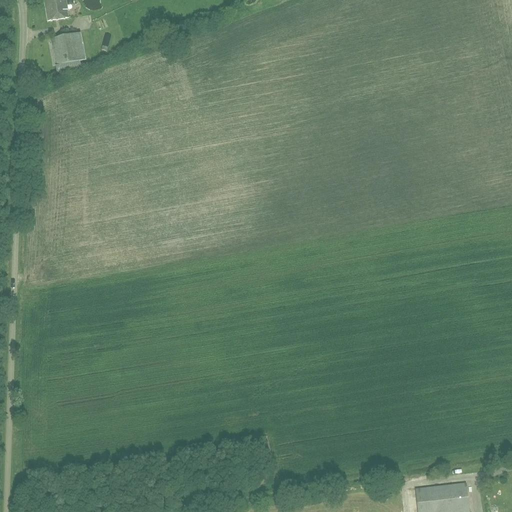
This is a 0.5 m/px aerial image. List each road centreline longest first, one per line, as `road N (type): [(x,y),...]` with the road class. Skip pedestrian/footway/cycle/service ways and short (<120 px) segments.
road 1 (unclassified): [(5,511),(20,0)]
road 2 (track): [(250,511),(401,487)]
